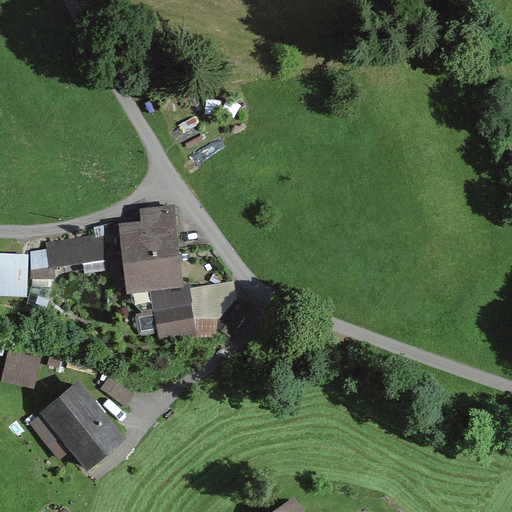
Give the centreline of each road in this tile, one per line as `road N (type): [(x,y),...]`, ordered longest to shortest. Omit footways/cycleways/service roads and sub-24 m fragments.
road 1 (residential): [(511,386),(266,297),(152,164)]
road 2 (residential): [(75,0),(152,164)]
